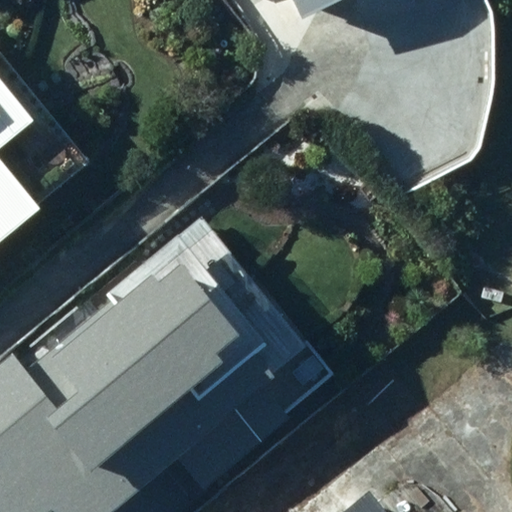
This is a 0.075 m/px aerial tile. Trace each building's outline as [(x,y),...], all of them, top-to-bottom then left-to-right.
[(310,0),(325,29),(385,0),(310,0)] [(0,271),(65,221),(19,162),(56,133),(0,61),(0,271)] [(185,240),(103,312),(215,439),(296,367),(258,323),(270,312),(265,294),(247,273),(232,269),(220,280),(185,240)] [(130,511),(82,455),(23,505),(29,511),(130,511)] [(405,511),(395,499),(383,508),(356,472),(303,511),(405,511)]
